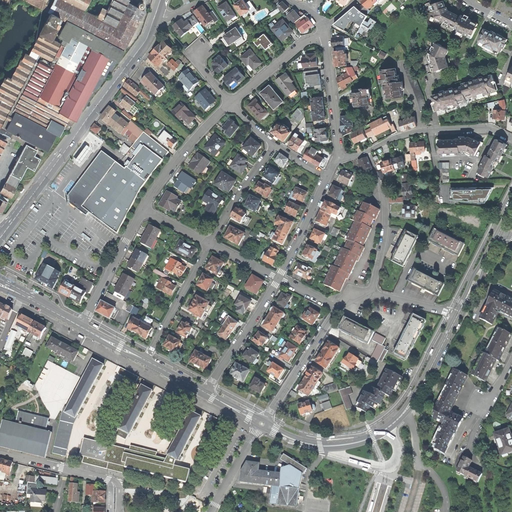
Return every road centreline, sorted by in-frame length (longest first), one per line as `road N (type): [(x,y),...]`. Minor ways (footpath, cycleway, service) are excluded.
road 1 (residential): [(262,423),(320,445),(373,436),(404,413),(456,317)]
road 2 (secondary): [(155,19),(5,231)]
road 3 (residential): [(338,154),(348,158),(438,128),(490,128),(511,140)]
road 4 (residential): [(142,209),(231,104)]
road 5 (residential): [(337,308),(262,423)]
road 6 (residential): [(278,278),(205,393)]
road 7 (residential): [(145,361),(210,242)]
road 8 (residential): [(82,326),(142,209)]
road 9 (residential): [(324,34),(338,154)]
